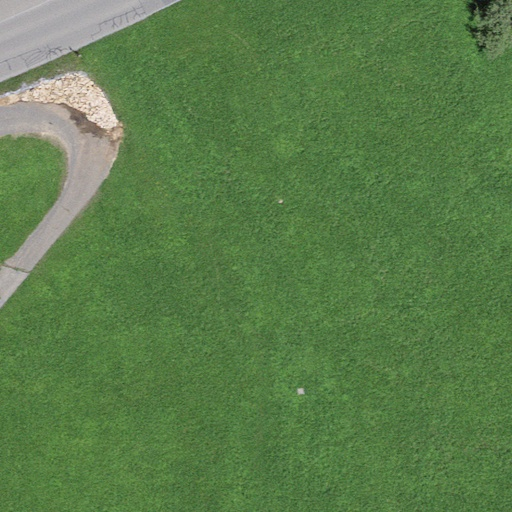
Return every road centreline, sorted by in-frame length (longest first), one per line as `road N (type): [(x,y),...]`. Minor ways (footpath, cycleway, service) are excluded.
road 1 (track): [(0,114),(56,109),(90,132),(78,198),(0,289)]
road 2 (tertiary): [(0,51),(119,0)]
